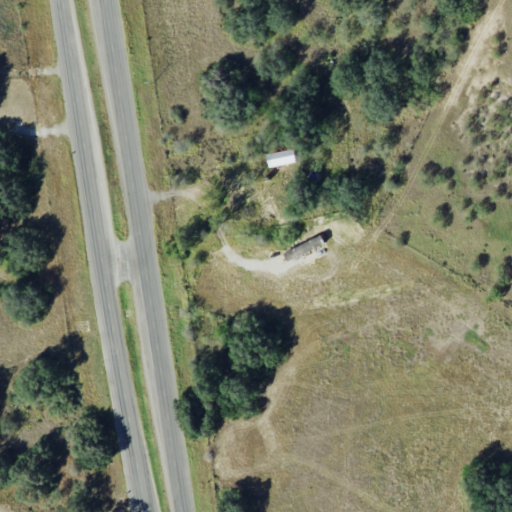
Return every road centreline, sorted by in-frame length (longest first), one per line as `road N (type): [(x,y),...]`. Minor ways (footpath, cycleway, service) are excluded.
road 1 (primary): [(64,0),(145,511)]
road 2 (primary): [(183,511),(105,0)]
